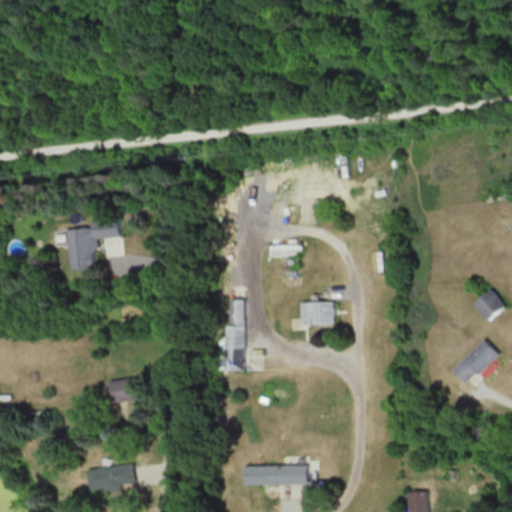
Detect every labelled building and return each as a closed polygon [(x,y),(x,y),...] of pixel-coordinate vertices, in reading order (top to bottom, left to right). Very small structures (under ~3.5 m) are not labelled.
[(70,269),(95,268),(94,248),(98,248),(98,237),(119,236),(118,217),(93,219),(93,227),(68,228),(70,269)] [(507,304),(492,288),(474,303),(489,320),(507,304)] [(245,369),(245,298),(230,298),(230,324),(226,324),(227,336),(220,336),(220,349),(226,349),(226,369),(245,369)] [(334,300),(301,301),(302,324),(335,323),(334,300)] [(499,353),(485,338),(453,368),(467,383),(499,353)] [(143,399),(140,376),(110,379),(112,402),(143,399)] [(88,468),(91,489),(136,483),(133,462),(88,468)] [(246,484),(308,483),(308,464),(246,465),(246,484)] [(409,491),(409,511),(428,511),(427,490),(409,491)]
